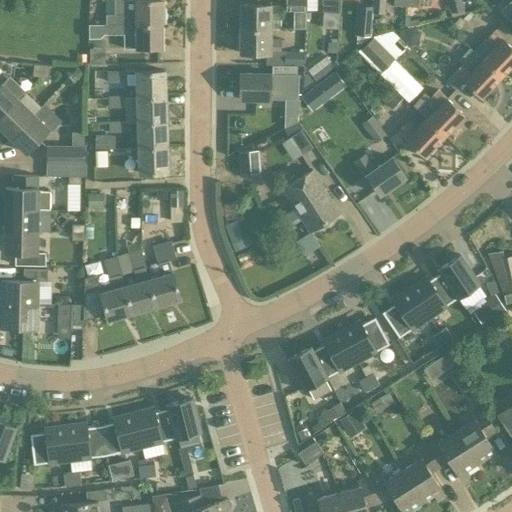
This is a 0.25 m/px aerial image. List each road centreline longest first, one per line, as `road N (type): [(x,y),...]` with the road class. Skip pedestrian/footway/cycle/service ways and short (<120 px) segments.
road 1 (residential): [(237,322),(306,298),(380,253),(511,140)]
road 2 (residential): [(237,322),(200,210),(199,0)]
road 3 (residential): [(0,371),(115,376),(218,341)]
road 4 (residential): [(271,511),(218,341)]
